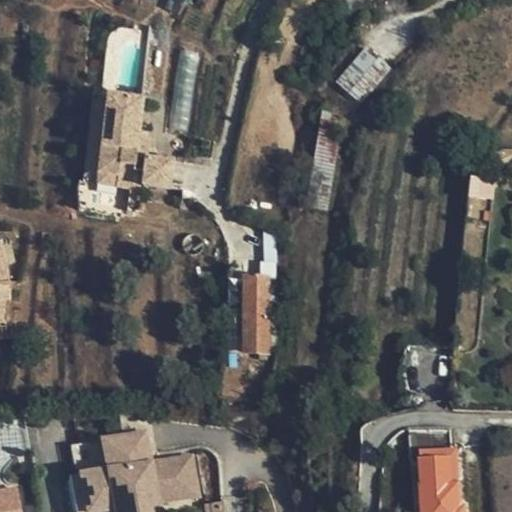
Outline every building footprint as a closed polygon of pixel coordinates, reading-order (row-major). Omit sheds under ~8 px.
[(362,104),(393,68),(368,46),(337,82),(362,104)] [(136,162),(144,103),(111,98),(108,127),(99,126),(93,175),(113,179),(111,190),(132,193),(132,188),(183,196),(186,169),(136,162)] [(245,280),(245,298),(264,299),(264,281),(245,280)] [(264,299),(245,298),(245,355),(257,356),(258,362),(265,362),(264,299)] [(440,406),(446,359),(411,355),(405,402),(440,406)] [(105,461),(78,466),(87,508),(113,503),(115,511),(127,511),(160,505),(158,494),(196,486),(188,444),(149,451),(144,425),(100,434),(105,461)] [(414,486),(415,511),(462,511),(462,507),(457,506),(454,458),(416,459),(418,485),(414,486)] [(87,508),(78,466),(64,469),(73,511),(87,508)] [(0,511),(25,511),(20,485),(0,488),(0,511)] [(224,511),(220,489),(203,492),(206,511),(224,511)]
